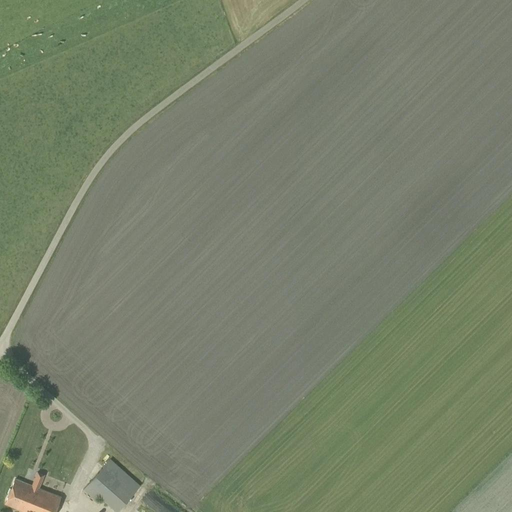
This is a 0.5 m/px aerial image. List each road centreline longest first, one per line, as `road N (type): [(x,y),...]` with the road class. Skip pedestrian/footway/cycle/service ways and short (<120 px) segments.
road 1 (unclassified): [(0,345),(77,198),(122,136),(303,0)]
road 2 (unclassified): [(99,446),(0,349)]
